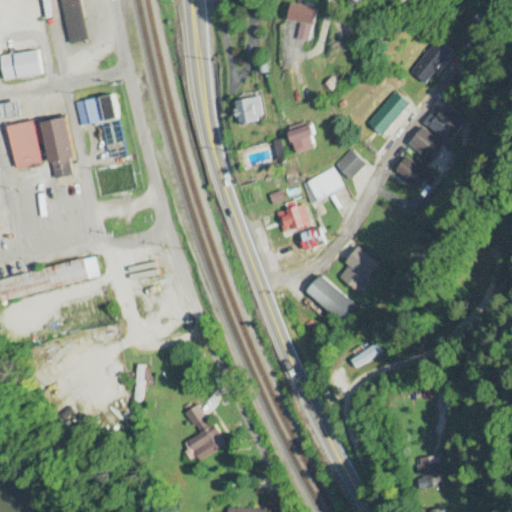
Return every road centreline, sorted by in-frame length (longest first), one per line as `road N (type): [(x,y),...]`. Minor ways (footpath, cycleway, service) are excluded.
road 1 (primary): [(366,511),(317,426),(219,179),(191,0)]
road 2 (residential): [(259,286),(359,149),(408,47),(449,0)]
road 3 (residential): [(50,0),(102,213)]
road 4 (residential): [(144,203),(144,117),(107,41),(102,0)]
